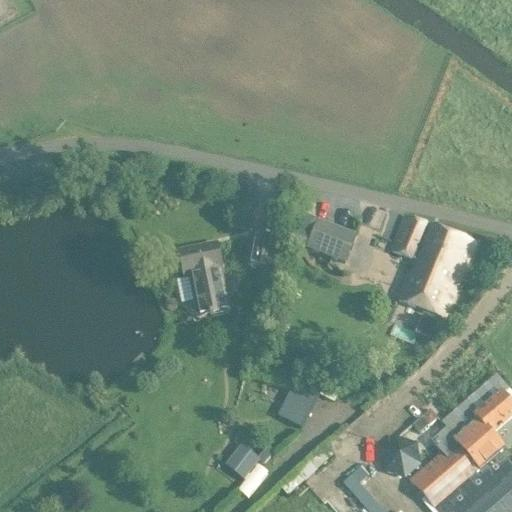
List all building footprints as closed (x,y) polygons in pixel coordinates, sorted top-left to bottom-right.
[(392,253),(413,261),(398,299),(445,318),(474,245),(405,218),(392,253)] [(356,236),(318,221),(307,249),(344,264),(356,236)] [(254,234),(248,266),(273,270),(279,239),(254,234)] [(229,312),(221,271),(223,271),(217,243),(179,251),(181,263),(177,265),(183,272),(185,279),(190,278),(199,319),(229,312)] [(298,382),(280,418),(301,428),(320,393),(298,382)] [(511,511),(511,458),(493,437),(511,420),(511,405),(502,394),(475,418),(479,422),(457,441),(448,430),(432,443),(442,454),(411,481),(437,511),(511,511)] [(397,437),(381,451),(385,472),(405,478),(422,465),(417,444),(397,437)] [(258,460),(242,448),(228,467),(243,479),(258,460)]
